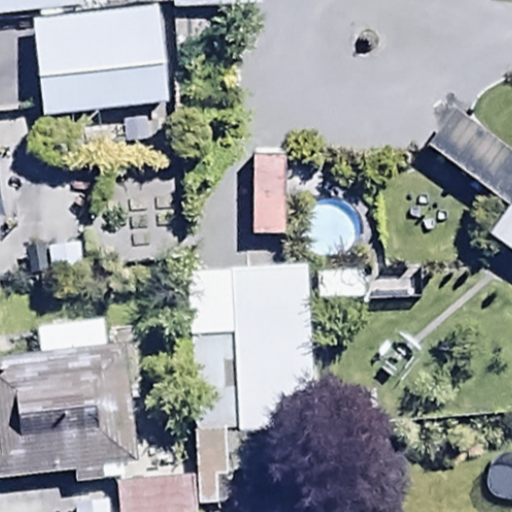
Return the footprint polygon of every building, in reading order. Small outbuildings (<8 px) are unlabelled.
[(87,0),(0,0),(0,29),(89,24),(87,0)] [(174,0),(175,17),(265,17),(264,0),(174,0)] [(39,32),(45,129),(191,120),(185,23),(39,32)] [(511,218),(511,223),(492,251),(511,265),(511,164),(460,126),(434,162),(511,218)] [(437,179),(404,212),(449,257),(482,223),(437,179)] [(311,280),(236,283),(241,440),(316,437),(311,280)] [(0,490),(75,483),(76,496),(104,493),(103,480),(145,476),(134,359),(111,361),(109,334),(39,341),(42,373),(0,376),(0,490)] [(196,511),(195,491),(117,494),(117,511),(196,511)]
